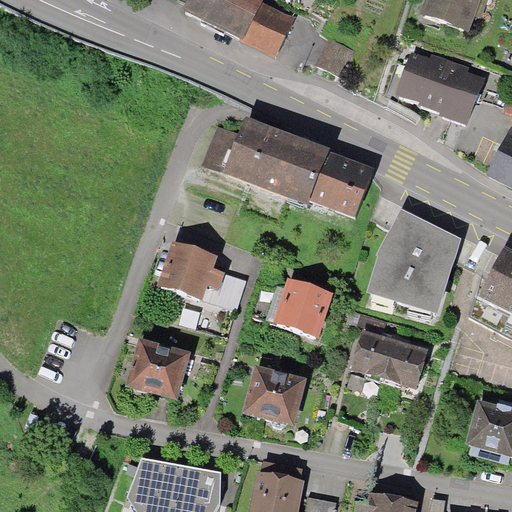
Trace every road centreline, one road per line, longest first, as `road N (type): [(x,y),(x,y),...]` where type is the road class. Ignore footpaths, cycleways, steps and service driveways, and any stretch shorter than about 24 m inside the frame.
road 1 (residential): [(511,503),(80,413),(188,122)]
road 2 (secondary): [(511,220),(61,0)]
